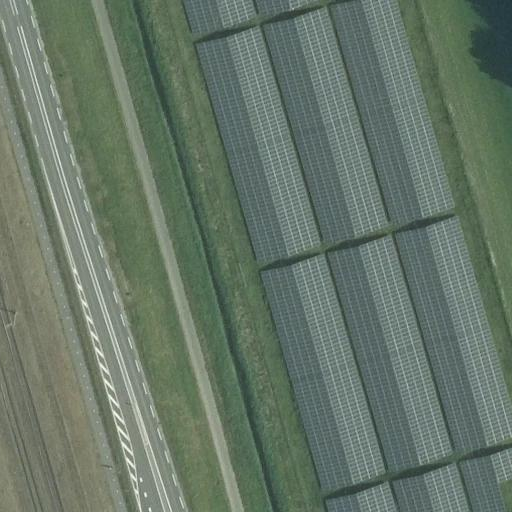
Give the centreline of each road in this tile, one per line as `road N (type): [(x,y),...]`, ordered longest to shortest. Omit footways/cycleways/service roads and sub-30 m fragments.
road 1 (unclassified): [(235,511),(95,0)]
road 2 (secondary): [(11,0),(107,334)]
road 3 (secondary): [(174,511),(107,334)]
road 4 (secondary): [(107,334),(117,403),(149,511)]
